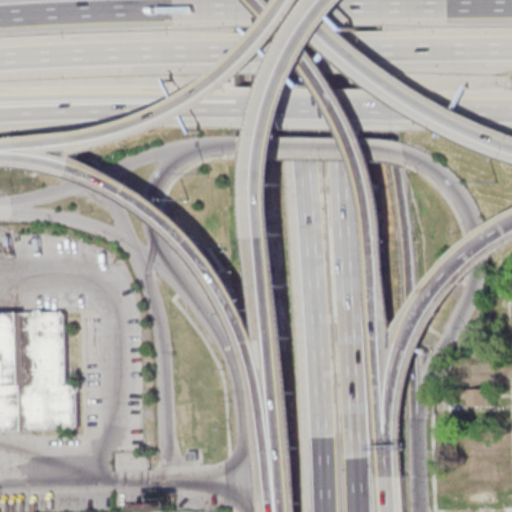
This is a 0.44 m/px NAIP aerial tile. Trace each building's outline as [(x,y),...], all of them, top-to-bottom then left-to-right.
[(0,318),(41,317),(41,313),(47,312),(47,317),(67,317),(67,319),(69,319),(71,388),(84,388),(84,394),(81,394),(82,429),(79,429),(79,432),(0,433),(0,318)] [(493,364),(471,364),(471,381),(493,381),(493,364)] [(495,401),(495,409),(471,409),(471,401),(464,402),(464,392),(499,391),(499,400),(495,401)] [(470,455),(496,455),(496,436),(470,436),(470,455)] [(465,481),(499,481),(499,462),(465,462),(465,481)]
